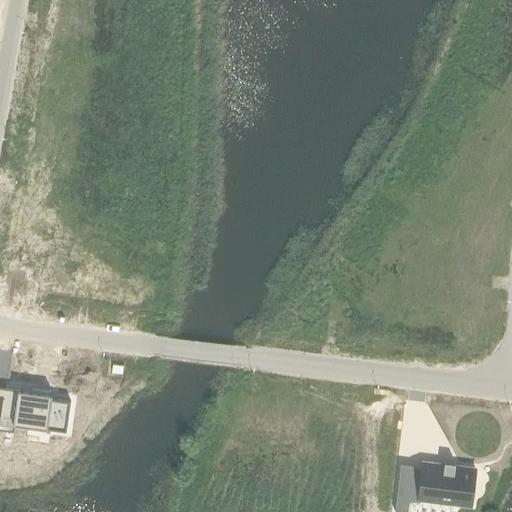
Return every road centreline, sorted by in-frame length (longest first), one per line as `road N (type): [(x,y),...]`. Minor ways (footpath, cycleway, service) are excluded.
road 1 (residential): [(507,389),(238,358)]
road 2 (residential): [(0,326),(238,358)]
